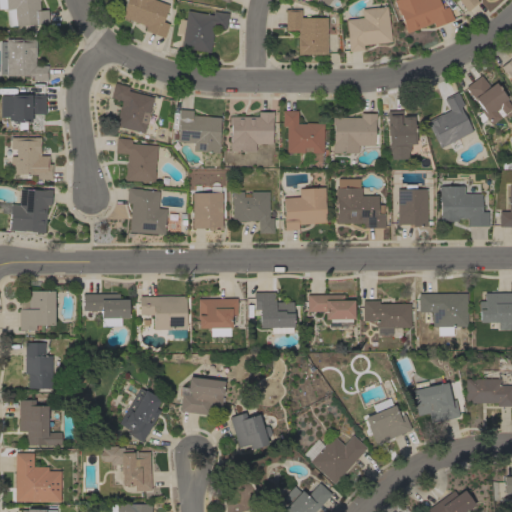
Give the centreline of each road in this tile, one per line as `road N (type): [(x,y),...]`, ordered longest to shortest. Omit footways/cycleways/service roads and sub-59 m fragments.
road 1 (tertiary): [(0,267),(511,261)]
road 2 (residential): [(78,0),(106,45),(159,72),(245,83),(339,81),(430,67),(488,39),(511,17)]
road 3 (residential): [(358,511),(410,466),(511,441)]
road 4 (residential): [(91,196),(79,91),(106,45)]
